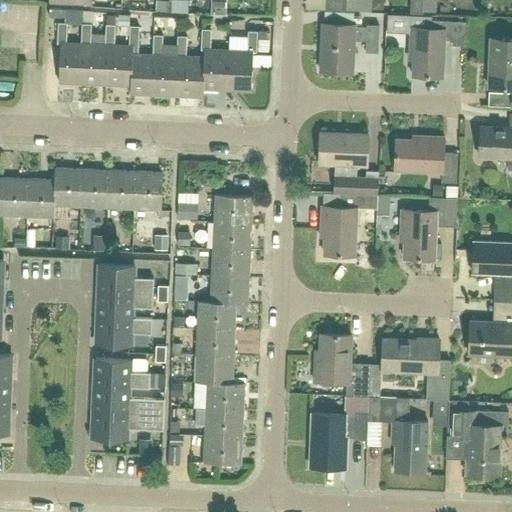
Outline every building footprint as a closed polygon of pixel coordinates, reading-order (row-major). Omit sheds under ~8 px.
[(155,0),(156,9),(171,9),(171,0),(155,0)] [(325,0),(325,9),(371,11),(371,0),(325,0)] [(422,13),(422,0),(411,0),(411,12),(422,13)] [(423,0),(423,11),(435,11),(435,0),(423,0)] [(356,24),(353,24),(353,11),(324,10),(324,22),(323,22),(321,71),(353,72),(355,39),(367,40),(366,52),(378,53),(379,25),(367,24),(367,26),(356,26),(356,24)] [(431,19),(431,27),(410,26),(409,48),(413,48),(412,75),(443,76),(445,32),(453,32),(453,44),(465,45),(466,20),(431,19)] [(85,43),(81,43),(67,42),(67,22),(58,22),(57,43),(60,43),(58,82),(83,83),(85,43)] [(85,43),(83,83),(107,84),(108,44),(105,43),(90,43),(91,23),(82,23),(81,43),(85,43)] [(107,84),(130,85),(131,85),(133,45),(129,45),(114,44),(115,24),(106,24),(105,43),(108,44),(107,84)] [(131,85),(130,85),(130,93),(155,94),(156,53),(152,53),(138,53),(139,25),(130,25),(129,45),(133,45),(131,85)] [(227,89),(229,49),(211,48),(211,28),(201,28),(201,49),(204,49),(203,56),(204,56),(203,88),(204,88),(227,89)] [(229,49),(227,89),(252,90),(253,51),(257,51),(258,30),(248,30),(247,50),(229,49)] [(156,53),(155,94),(179,95),(180,55),(176,55),(162,54),(163,34),(153,34),(152,53),(156,53)] [(204,56),(203,56),(186,55),(187,35),(177,35),(176,55),(180,55),(179,95),(203,95),(204,88),(203,88),(204,56)] [(488,86),(511,87),(511,37),(490,37),(488,86)] [(479,156),(508,157),(507,167),(511,167),(511,112),(510,113),(509,127),(480,125),(479,156)] [(334,192),(342,192),(377,194),(378,170),(366,169),(365,175),(356,174),(357,164),(367,165),(368,133),(320,130),(319,163),(336,164),(335,174),(334,192)] [(441,181),(455,181),(456,153),(443,152),(444,136),(422,135),(422,139),(395,138),(394,169),(442,171),(441,181)] [(55,166),(55,178),(54,205),(55,205),(81,206),(82,167),(55,166)] [(81,206),(107,207),(109,168),(82,167),(81,206)] [(136,169),(109,168),(107,207),(134,208),(136,169)] [(136,169),(134,208),(161,210),(163,171),(136,169)] [(28,177),(2,176),(0,215),(27,216),(28,177)] [(55,178),(28,177),(27,216),(54,217),(55,205),(54,205),(55,178)] [(446,184),(446,196),(457,197),(457,185),(446,184)] [(201,217),(199,192),(182,194),(184,219),(201,217)] [(377,194),(342,192),(341,205),(322,204),(321,226),(325,227),(323,253),(355,254),(357,207),(377,207),(377,194)] [(213,221),(252,222),(253,195),(214,194),(213,221)] [(457,198),(437,197),(430,196),(429,209),(402,208),(401,230),(404,230),(403,257),(434,258),(435,257),(441,257),(442,243),(435,243),(436,225),(444,225),(455,225),(457,198)] [(377,208),(365,207),(364,224),(376,225),(377,208)] [(251,249),(252,222),(213,221),(212,247),(251,249)] [(495,273),(493,300),(511,301),(511,241),(473,240),(472,272),(495,273)] [(250,276),(251,249),(212,247),(211,274),(250,276)] [(98,290),(153,292),(153,277),(134,277),(134,265),(99,263),(98,290)] [(249,303),(250,276),(211,274),(210,300),(210,301),(236,302),(236,303),(249,303)] [(158,284),(157,293),(167,293),(168,285),(158,284)] [(98,290),(97,316),(132,317),(132,306),(152,307),(153,292),(98,290)] [(167,293),(157,293),(157,301),(167,301),(167,293)] [(235,329),(236,303),(236,302),(210,301),(210,300),(197,300),(196,327),(235,329)] [(511,301),(493,300),(493,321),(470,320),(469,354),(511,355),(511,301)] [(132,317),(97,316),(96,342),(131,344),(131,332),(151,333),(152,317),(132,317)] [(196,327),(195,354),(234,356),(235,329),(196,327)] [(370,364),(350,363),(351,334),(320,333),(319,359),(315,359),(314,381),(347,382),(346,395),(368,396),(370,364)] [(426,398),(448,399),(450,360),(438,360),(439,338),(423,337),(423,340),(383,338),(382,370),(427,372),(426,398)] [(155,345),(155,353),(165,353),(165,345),(155,345)] [(0,380),(10,381),(11,354),(0,353),(0,380)] [(165,361),(165,353),(155,353),(155,361),(165,361)] [(233,382),(234,356),(195,354),(194,381),(206,382),(206,381),(233,382)] [(129,386),(149,387),(149,372),(130,371),(130,359),(95,357),(94,384),(129,386)] [(0,406),(9,407),(10,381),(0,380),(0,406)] [(245,382),(233,382),(206,381),(206,382),(205,408),(244,410),(245,382)] [(93,410),(163,413),(164,398),(129,397),(129,386),(94,384),(93,410)] [(368,411),(368,420),(392,421),(391,443),(395,443),(394,470),(425,472),(428,421),(408,420),(409,398),(369,396),(368,411)] [(0,432),(8,433),(9,407),(0,406),(0,432)] [(205,408),(204,435),(243,436),(244,410),(205,408)] [(465,473),(500,475),(502,424),(477,424),(477,410),(452,409),(451,435),(465,435),(464,445),(466,445),(465,473)] [(163,413),(93,410),(92,437),(127,438),(127,428),(163,429),(163,413)] [(367,439),(368,420),(368,411),(354,410),(354,415),(345,415),(346,413),(312,412),(310,466),(345,468),(346,436),(353,436),(353,438),(367,439)] [(184,429),(183,455),(201,456),(202,430),(184,429)] [(202,462),(241,464),(243,436),(204,435),(202,462)]
